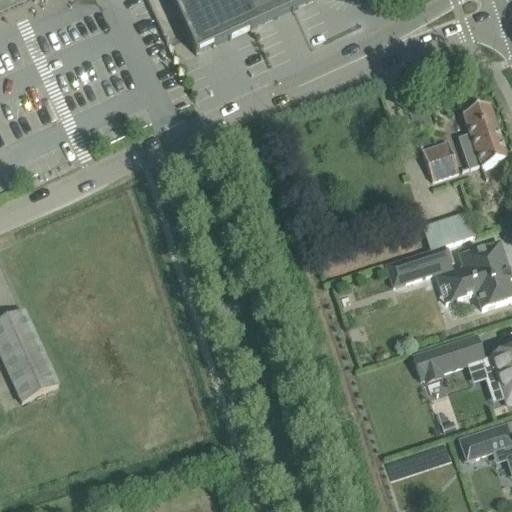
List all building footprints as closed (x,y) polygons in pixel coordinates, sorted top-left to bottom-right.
[(169,0),(196,56),(249,32),(249,34),(257,30),(256,28),(316,1),(319,3),(321,0),(332,0),(333,1),(342,2),(351,1),(352,0),(169,0)] [(488,109),(465,117),(463,118),(470,138),(458,142),(469,172),(480,168),(482,172),(506,163),(488,109)] [(447,145),(421,154),(432,185),(458,176),(447,145)] [(467,217),(421,226),(426,252),(472,242),(467,217)] [(511,302),(511,299),(507,283),(511,282),(499,245),(459,258),(463,271),(448,276),(456,303),(476,297),(481,313),(511,302)] [(386,270),(393,290),(451,271),(445,251),(386,270)] [(0,359),(21,405),(58,388),(24,314),(0,324),(0,359)] [(466,344),(413,361),(420,384),(423,383),(443,376),(466,369),(473,366),(466,344)] [(484,380),(496,376),(507,407),(511,405),(511,352),(479,363),(484,380)] [(506,429),(492,433),(460,444),(467,464),(506,451),(509,460),(511,458),(511,447),(506,429)]
